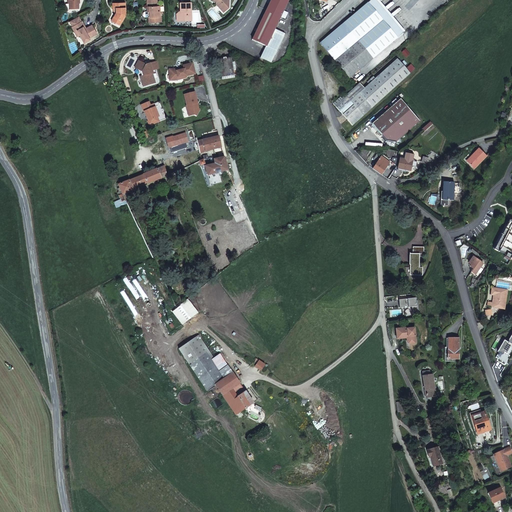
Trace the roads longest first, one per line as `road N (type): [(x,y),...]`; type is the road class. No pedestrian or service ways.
road 1 (tertiary): [(0,154),(27,218),(67,511)]
road 2 (residential): [(373,176),(396,430),(437,511)]
road 3 (residential): [(384,184),(446,236),(511,424)]
road 4 (residential): [(348,0),(310,43),(332,130),(373,176)]
road 5 (residential): [(384,184),(422,174),(511,121)]
